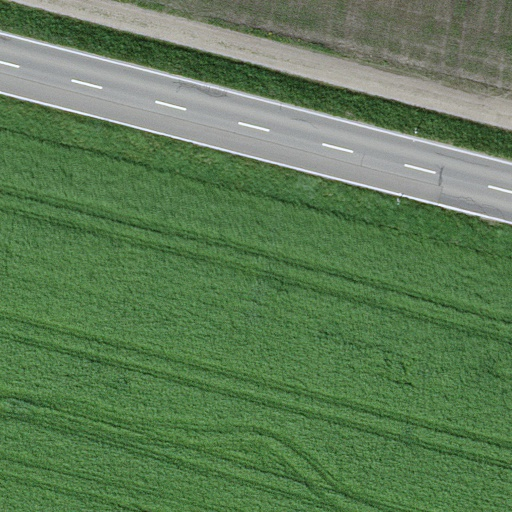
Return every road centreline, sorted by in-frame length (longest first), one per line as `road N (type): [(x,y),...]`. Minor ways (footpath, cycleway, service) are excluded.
road 1 (secondary): [(0,61),(511,191)]
road 2 (track): [(25,0),(511,124)]
